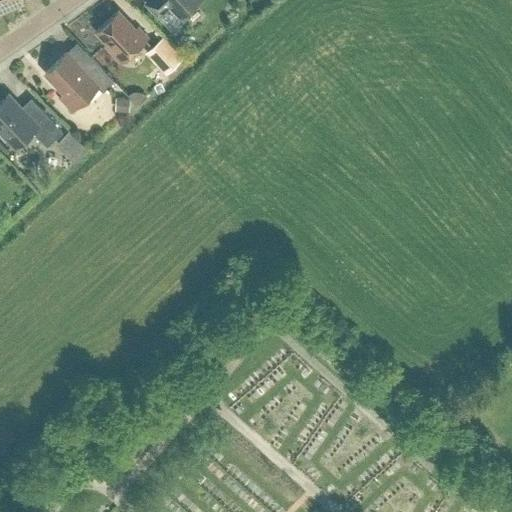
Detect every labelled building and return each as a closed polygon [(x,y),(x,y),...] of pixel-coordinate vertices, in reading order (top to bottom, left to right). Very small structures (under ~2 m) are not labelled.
[(146,0),(145,1),(157,14),(158,14),(172,28),(183,18),(180,15),(195,0),(146,0)] [(118,9),(95,29),(107,42),(105,44),(121,61),(147,36),(137,26),(135,28),(118,9)] [(181,56),(162,35),(146,51),(165,71),(181,56)] [(66,50),(44,70),(64,91),(58,96),(71,110),(97,85),(102,90),(113,79),(84,49),(74,59),(66,50)] [(29,114),(8,92),(0,99),(0,130),(14,145),(31,128),(46,144),(62,129),(55,122),(39,105),(29,114)]
